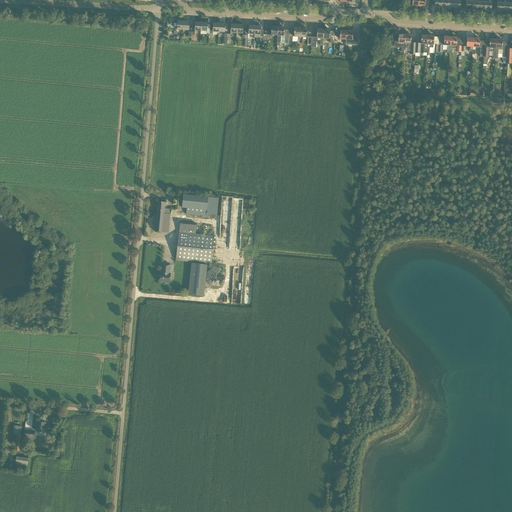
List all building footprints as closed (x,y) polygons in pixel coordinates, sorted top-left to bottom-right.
[(263,35),(260,35),(261,31),(261,26),(255,26),(254,34),(254,37),(260,38),(260,39),(260,41),(263,41),(263,35)] [(288,43),(289,36),(284,36),(284,32),(284,27),(278,27),(277,36),(277,38),(277,43),(285,43),(285,45),(287,45),(288,43)] [(300,44),(301,28),(294,28),(294,33),(294,36),(289,36),(288,43),(292,43),(292,40),(297,40),(297,44),(300,44)] [(398,34),(398,41),(394,41),(394,47),(394,46),(402,46),(401,50),(404,50),(405,34),(398,34)] [(489,48),(484,47),(483,57),(483,59),(483,64),(487,65),(488,57),(489,52),(492,52),(492,56),(495,56),(496,40),(489,39),(489,48)] [(206,214),(217,215),(218,198),(183,194),(182,207),(186,208),(186,214),(206,216),(206,214)] [(245,200),(244,209),(251,209),(252,201),(245,200)] [(165,202),(157,201),(154,231),(168,232),(171,209),(165,208),(165,202)] [(180,221),(175,260),(211,265),(214,236),(195,233),(196,223),(180,221)] [(229,230),(230,251),(238,251),(237,230),(229,230)] [(245,256),(245,262),(251,263),(251,266),(256,266),(257,256),(245,256)] [(170,264),(162,264),(161,273),(159,273),(159,282),(170,283),(171,274),(169,274),(170,264)] [(231,304),(242,304),(244,267),(233,266),(232,297),(229,297),(229,301),(231,301),(231,304)] [(225,274),(220,268),(213,267),(207,272),(206,279),(211,285),(218,286),(224,281),(225,274)] [(45,432),(48,432),(53,432),(54,425),(45,425),(45,422),(37,422),(37,427),(37,431),(45,432)] [(21,436),(20,436),(22,426),(14,425),(13,432),(15,432),(13,449),(19,450),(21,436)] [(24,430),(24,436),(24,437),(24,438),(34,439),(34,437),(35,431),(24,430)] [(27,468),(28,458),(16,457),(15,466),(27,468)]
